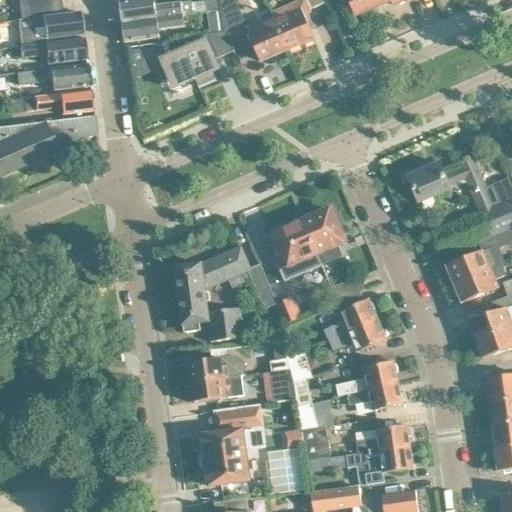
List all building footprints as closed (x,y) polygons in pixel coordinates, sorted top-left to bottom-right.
[(18,0),(21,22),(63,16),(60,0),(18,0)] [(142,0),(119,3),(122,24),(183,15),(192,14),(191,2),(155,7),(153,0),(142,0)] [(221,11),(218,0),(203,0),(205,13),(207,13),(221,11)] [(234,0),(218,0),(221,11),(224,33),(245,25),(234,0)] [(315,27),(309,14),(324,7),(320,0),(303,0),(303,1),(295,4),(297,8),(272,18),(287,51),(306,43),(307,45),(314,42),(313,40),(314,39),(310,29),(315,27)] [(379,5),(383,4),(381,0),(347,0),(354,16),(369,10),(372,11),(378,9),(379,5)] [(221,11),(207,13),(210,36),(224,33),(221,11)] [(63,16),(21,22),(17,22),(20,43),(83,35),(81,14),(63,16)] [(183,17),(183,15),(122,24),(124,44),(159,39),(158,31),(184,28),(184,23),(188,23),(188,17),(183,17)] [(287,51),(272,18),(246,30),(260,62),(287,51)] [(208,62),(234,51),(227,33),(224,33),(182,40),(181,38),(167,44),(171,54),(160,59),(163,67),(158,69),(163,82),(169,80),(172,90),(195,80),(199,88),(216,81),(208,62)] [(84,40),(19,49),(21,59),(48,55),(49,66),(87,61),(84,40)] [(88,66),(18,74),(20,87),(53,83),(55,92),(90,88),(88,66)] [(91,91),(25,99),(27,113),(62,109),(63,116),(94,112),(91,91)] [(511,122),(507,107),(491,113),(499,135),(511,130),(511,122)] [(5,109),(0,111),(0,125),(9,122),(5,109)] [(0,176),(97,135),(94,117),(0,128),(0,176)] [(511,144),(497,151),(507,173),(511,171),(511,144)] [(433,234),(437,243),(443,258),(486,240),(509,230),(511,228),(511,187),(508,179),(486,189),(473,158),(459,163),(461,170),(445,177),(439,164),(408,177),(419,204),(451,191),(450,190),(467,183),(481,214),(433,234)] [(330,211),(304,222),(317,256),(345,244),(336,225),(337,222),(335,216),(332,215),(330,211)] [(317,256),(304,222),(302,223),(299,222),(290,225),(290,228),(273,235),(282,257),(274,260),(279,272),(317,256)] [(455,286),(503,266),(495,249),(511,242),(511,237),(509,230),(486,240),(491,249),(447,267),(455,286)] [(202,265),(174,269),(182,327),(183,326),(184,334),(201,332),(200,324),(208,323),(210,343),(244,339),(240,309),(208,313),(205,290),(213,287),(213,286),(229,280),(232,287),(252,279),(249,270),(250,270),(241,249),(202,265)] [(250,270),(249,270),(252,279),(265,309),(277,304),(261,265),(250,270)] [(507,276),(503,266),(455,286),(453,290),(455,294),(459,296),(463,304),(499,289),(496,281),(507,276)] [(358,294),(365,291),(360,278),(332,290),(337,303),(358,294)] [(362,303),(358,294),(337,303),(345,322),(324,331),(329,341),(377,320),(374,312),(375,309),(373,304),(370,303),(369,301),(362,303)] [(511,296),(508,298),(491,304),(494,313),(470,322),(473,331),(471,334),(472,339),(475,339),(476,340),(511,328),(511,296)] [(290,299),(277,304),(285,325),(299,319),(290,299)] [(381,330),(377,320),(329,341),(333,352),(354,343),(358,353),(386,341),(386,339),(387,336),(385,331),(381,330)] [(511,328),(476,340),(476,341),(476,342),(474,345),(476,350),(479,351),(482,360),(511,349),(511,328)] [(312,377),(304,350),(285,356),(287,360),(290,371),(293,382),(306,378),(312,377)] [(245,377),(244,364),(237,358),(188,364),(189,373),(187,373),(188,384),(241,378),(245,377)] [(290,371),(287,360),(270,362),(271,374),(290,371)] [(337,386),(339,398),(348,396),(398,384),(396,375),(398,372),(397,366),(394,365),(394,363),(364,369),(366,380),(337,386)] [(297,402),(293,382),(290,371),(271,374),(275,405),(297,402)] [(511,376),(487,380),(488,391),(486,394),(487,398),(489,400),(490,403),(511,400),(511,376)] [(244,398),(241,378),(188,384),(190,396),(192,396),(193,404),(244,398)] [(311,404),(306,378),(293,382),(297,402),(298,406),(311,404)] [(401,394),(398,384),(348,396),(350,407),(372,402),(374,412),(404,406),(403,403),(405,400),(403,395),(401,394)] [(511,400),(490,403),(493,427),(511,424),(511,400)] [(316,428),(311,404),(298,406),(302,429),(316,428)] [(266,448),(265,441),(261,407),(228,411),(230,433),(203,436),(205,455),(200,458),(202,468),(207,470),(209,488),(249,482),(245,451),(266,448)] [(511,424),(493,427),(496,449),(511,447),(511,424)] [(330,460),(328,441),(326,426),(316,428),(302,429),(304,441),(307,462),(330,460)] [(407,427),(377,431),(379,441),(357,444),(359,456),(410,449),(409,439),(411,436),(410,430),(408,430),(407,427)] [(511,447),(496,449),(496,451),(495,453),(496,460),(498,461),(499,473),(511,470),(511,447)] [(306,491),(302,449),(268,453),(272,495),(306,491)] [(412,459),(410,449),(359,456),(347,458),(349,469),(356,468),(359,489),(385,485),(384,475),(413,471),(413,468),(415,465),(415,460),(412,459)] [(360,489),(312,495),(314,511),(326,511),(362,508),(360,489)] [(398,495),(397,491),(367,495),(367,501),(371,501),(372,509),(384,507),(384,511),(419,511),(416,492),(398,495)] [(303,511),(314,511),(312,495),(311,492),(301,493),(303,511)] [(511,511),(511,494),(502,496),(504,506),(502,509),(502,511),(511,511)] [(248,511),(247,500),(215,504),(215,511),(248,511)]
